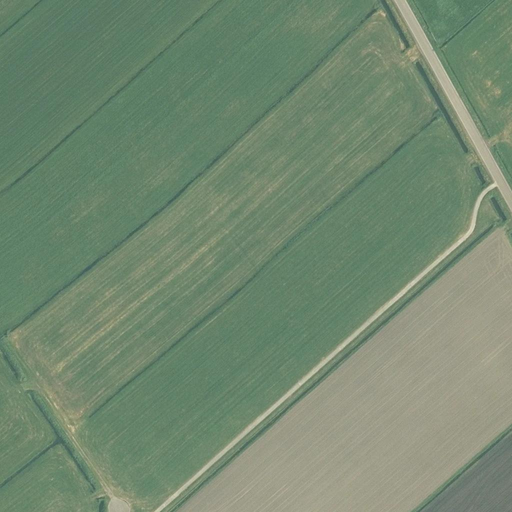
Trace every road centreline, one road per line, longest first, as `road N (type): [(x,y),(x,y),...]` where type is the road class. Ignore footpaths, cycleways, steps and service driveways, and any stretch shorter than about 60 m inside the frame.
road 1 (tertiary): [(511,200),(400,0)]
road 2 (track): [(6,343),(119,509)]
